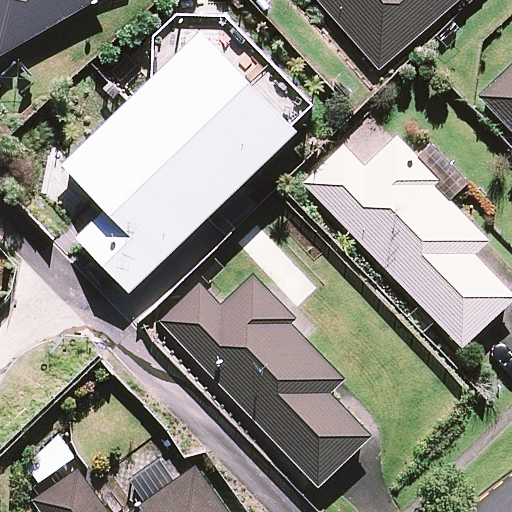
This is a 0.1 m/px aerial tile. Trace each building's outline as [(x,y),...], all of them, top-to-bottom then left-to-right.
[(0,0),(0,51),(90,0),(0,0)] [(320,0),(379,66),(454,0),(320,0)] [(315,105),(240,29),(221,48),(200,28),(62,164),(105,207),(76,236),(128,289),(315,105)] [(511,65),(482,94),(511,127),(511,65)] [(436,173),(397,134),(363,166),(343,145),(305,182),(461,345),(511,295),(511,291),(472,250),(486,236),(431,178),(436,173)] [(298,315),(256,272),(220,308),(198,285),(161,321),(318,484),(373,431),(324,380),(335,370),(290,323),(298,315)] [(227,511),(194,465),(129,511),(108,511),(79,471),(36,502),(42,511),(227,511)]
